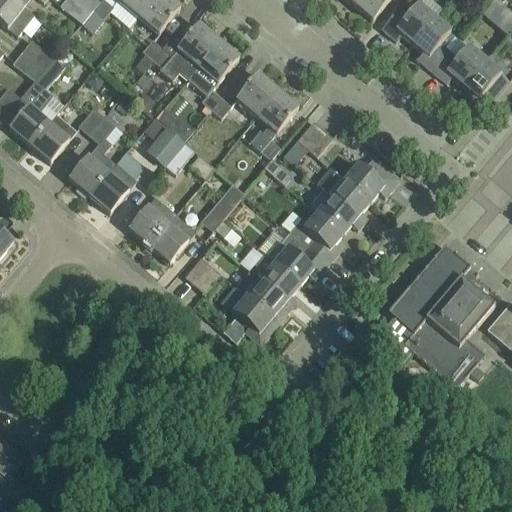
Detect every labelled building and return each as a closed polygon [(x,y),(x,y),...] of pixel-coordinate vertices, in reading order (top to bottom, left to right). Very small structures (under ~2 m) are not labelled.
[(34,19),(24,11),(23,12),(8,0),(0,0),(0,27),(16,41),(34,19)] [(8,0),(23,12),(24,11),(32,0),(33,0),(43,7),(48,0),(8,0)] [(82,29),(91,18),(69,0),(60,11),(82,29)] [(68,0),(69,0),(91,18),(93,15),(94,16),(100,7),(90,0),(68,0)] [(102,23),(115,7),(118,5),(118,4),(119,3),(115,0),(106,0),(100,7),(94,16),(102,23)] [(138,22),(156,0),(121,0),(119,3),(118,4),(118,5),(138,22)] [(180,14),(163,0),(156,0),(138,22),(158,39),(180,14)] [(342,0),(352,8),(358,0),(342,0)] [(393,0),(358,0),(352,8),(372,25),(393,0)] [(481,16),(492,25),(504,10),(494,2),(481,16)] [(402,39),(412,48),(434,22),(418,8),(408,20),(399,13),(382,33),(396,46),(402,39)] [(82,29),(91,36),(102,23),(94,16),(93,15),(91,18),(82,29)] [(417,63),(432,75),(449,55),(440,48),(450,36),(434,22),(412,48),(422,57),(417,63)] [(162,53),(152,65),(161,73),(159,75),(172,86),(179,78),(187,84),(197,72),(218,46),(198,29),(176,55),(171,60),(162,53)] [(142,57),(152,65),(162,53),(152,45),(142,57)] [(239,64),(218,46),(197,72),(187,84),(206,101),(211,95),(217,89),(239,64)] [(23,59),(43,75),(52,64),(31,47),(23,59)] [(452,82),(462,90),(484,64),(468,51),(458,63),(449,55),(432,75),(447,88),(452,82)] [(14,70),(34,86),(43,75),(23,59),(14,70)] [(9,133),(29,150),(55,119),(45,111),(53,101),(46,95),(63,73),(52,64),(43,75),(34,86),(20,103),(20,102),(7,119),(14,126),(9,133)] [(509,86),(484,64),(462,90),(472,99),(467,105),(473,110),(484,98),(492,106),(509,86)] [(100,68),(96,73),(100,77),(105,72),(100,68)] [(143,90),(151,81),(144,75),(136,84),(143,90)] [(256,122),(277,96),(257,79),(236,105),(256,122)] [(0,125),(1,126),(7,119),(20,102),(8,93),(0,102),(0,125)] [(211,115),(221,103),(211,95),(206,101),(201,107),(204,109),(211,115)] [(277,96),(256,122),(267,131),(262,138),(259,135),(249,147),(260,156),(275,138),(277,140),(285,129),(298,114),(277,96)] [(123,118),(131,109),(124,102),(116,112),(123,118)] [(231,111),(221,103),(211,115),(221,123),(231,111)] [(200,115),(207,120),(211,115),(204,109),(200,115)] [(78,132),(88,141),(104,122),(94,113),(78,132)] [(55,119),(29,150),(50,168),(76,136),(55,119)] [(116,131),(104,122),(88,141),(97,148),(68,183),(88,200),(115,169),(103,159),(112,149),(105,143),(116,131)] [(143,136),(157,148),(149,157),(162,168),(181,146),(167,135),(154,124),(143,136)] [(195,137),(182,126),(173,137),(185,148),(195,137)] [(297,146),(307,154),(323,134),(313,126),(297,146)] [(332,142),(323,134),(307,154),(316,162),(332,142)] [(194,157),(181,146),(162,168),(175,179),(194,157)] [(271,146),(264,155),(273,163),(281,154),(271,146)] [(199,161),(189,171),(204,184),(214,174),(199,161)] [(343,185),(370,207),(378,197),(385,202),(400,184),(374,162),(363,174),(357,169),(344,185),(343,185)] [(281,171),(272,164),(265,172),(264,173),(272,180),(281,171)] [(136,187),(115,169),(88,200),(110,218),(136,187)] [(330,173),(315,189),(362,229),(367,223),(361,218),(370,207),(343,185),(344,185),(330,173)] [(212,237),(214,234),(222,225),(244,199),(232,189),(200,227),(212,237)] [(362,229),(315,189),(329,202),(316,218),(342,240),(351,229),(357,234),(362,229)] [(128,234),(148,251),(175,220),(155,202),(128,234)] [(342,240),(316,218),(309,226),(303,221),(301,223),(290,237),(289,238),(327,271),(340,255),(334,250),(342,240)] [(196,238),(175,220),(148,251),(169,268),(183,254),(196,238)] [(9,225),(1,221),(0,223),(0,229),(4,233),(9,225)] [(231,233),(222,225),(214,234),(223,242),(231,233)] [(0,262),(13,247),(0,235),(0,262)] [(275,251),(265,262),(265,263),(299,291),(308,280),(314,285),(327,271),(289,238),(277,252),(275,251)] [(466,344),(492,313),(494,311),(461,283),(470,272),(444,250),(387,317),(412,338),(403,349),(456,394),(478,368),(477,367),(483,360),(484,361),(485,360),(466,344)] [(290,301),(299,291),(265,263),(265,262),(262,260),(249,276),(291,312),(296,306),(290,301)] [(194,290),(210,271),(201,262),(184,282),(194,290)] [(220,279),(210,271),(194,290),(204,298),(220,279)] [(291,312),(249,276),(235,292),(245,301),(245,300),(272,323),(281,312),(287,318),(291,312)] [(245,301),(235,292),(233,290),(219,307),(238,323),(224,338),(232,345),(231,345),(237,350),(242,344),(247,338),(254,344),(272,323),(245,300),(245,301)] [(511,307),(486,335),(511,356),(511,362),(511,363),(511,307)] [(3,451),(0,454),(0,511),(21,486),(12,479),(22,467),(3,451)]
